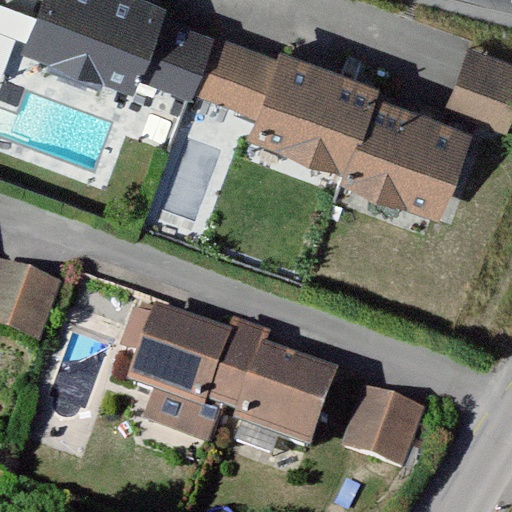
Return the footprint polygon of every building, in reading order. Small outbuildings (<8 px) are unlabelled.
[(227,13),(190,0),(46,0),(30,46),(193,105),(227,13)] [(511,123),(511,52),(475,39),(451,100),(511,123)] [(353,163),(379,98),(383,88),(292,52),(262,126),(353,163)] [(379,98),(353,163),(348,176),(438,212),(469,134),(379,98)] [(65,283),(1,260),(0,263),(0,323),(45,340),(65,283)] [(326,374),(166,320),(144,383),(304,438),(326,374)] [(420,414),(363,395),(348,442),(405,461),(420,414)]
